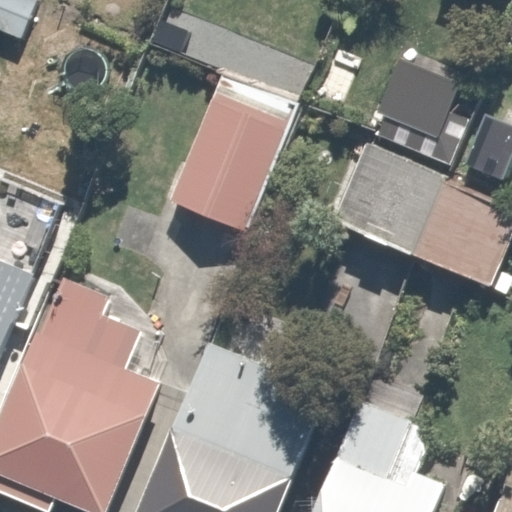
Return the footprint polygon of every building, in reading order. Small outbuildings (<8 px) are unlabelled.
[(307,108),(228,77),(177,203),(256,235),(307,108)] [(388,96),(398,101),(387,126),(442,150),(460,108),(396,79),(388,96)] [(511,174),(511,124),(491,116),(470,168),(508,184),(511,174)] [(453,180),(375,147),(341,224),(419,257),(451,184),(453,180)] [(511,209),(451,184),(419,257),(510,295),(511,291),(511,276),(505,273),(511,256),(511,209)] [(0,387),(44,277),(0,259),(0,387)] [(122,298),(74,280),(52,336),(48,334),(35,366),(33,365),(0,446),(0,490),(51,511),(61,511),(67,501),(93,511),(119,511),(172,386),(138,372),(154,334),(114,318),(122,298)] [(294,511),(345,395),(220,344),(150,511),(294,511)] [(428,426),(371,403),(326,511),(443,511),(454,486),(425,474),(435,454),(428,426)]
